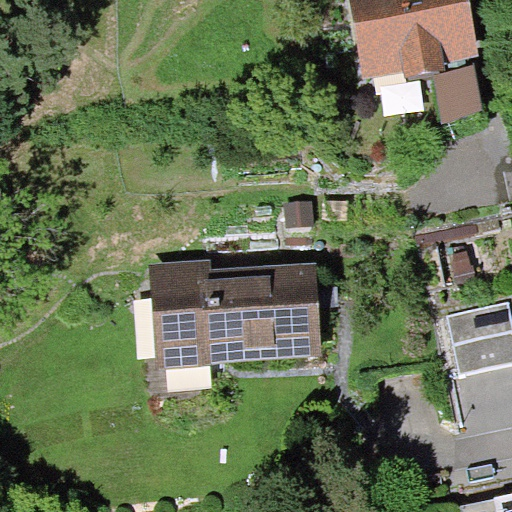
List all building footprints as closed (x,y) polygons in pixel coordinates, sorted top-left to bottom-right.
[(351,0),(367,81),(403,73),(405,82),(435,77),(445,75),(444,67),(479,60),(467,0),(351,0)] [(445,75),(435,77),(444,126),(484,118),(474,69),(445,75)] [(311,204),(286,205),(287,228),(313,227),(311,204)] [(210,262),(151,266),(159,371),(322,359),(318,301),(315,266),(211,274),(210,262)] [(511,363),(511,313),(510,304),(448,317),(461,375),(511,363)] [(511,511),(511,498),(463,509),(420,511),(511,511)]
